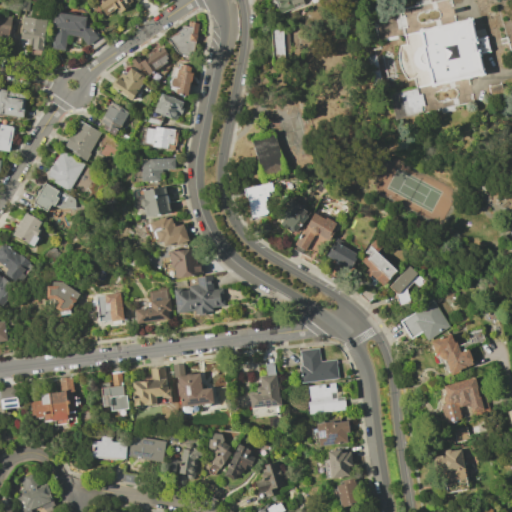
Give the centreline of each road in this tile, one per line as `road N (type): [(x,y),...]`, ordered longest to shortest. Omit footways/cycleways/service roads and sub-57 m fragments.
road 1 (tertiary): [(217,0),(223,38),(197,173),(202,208),(238,260),(355,341),(372,385),(389,511)]
road 2 (tertiary): [(410,511),(384,350),(338,297),(257,250),(226,212),(219,177),(241,52),(239,0)]
road 3 (residential): [(0,372),(338,323)]
road 4 (residential): [(0,475),(9,460),(36,453),(71,486),(208,511)]
road 5 (residential): [(191,0),(83,78)]
road 6 (residential): [(66,96),(0,201)]
